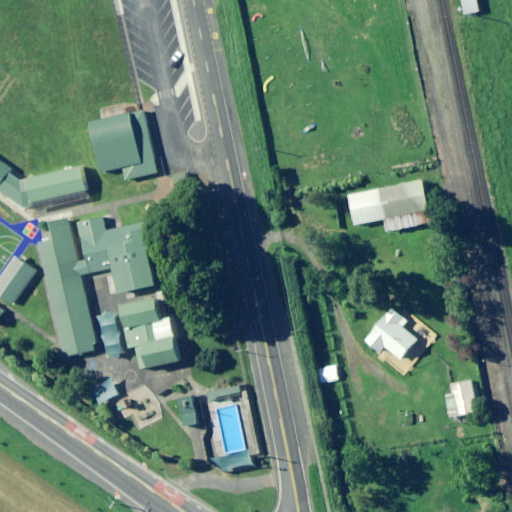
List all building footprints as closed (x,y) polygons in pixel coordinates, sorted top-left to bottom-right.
[(481,12),(478,0),(463,0),(466,15),(481,12)] [(140,108),(90,120),(105,184),(156,172),(140,108)] [(0,187),(12,171),(0,162),(0,187)] [(79,165),(20,179),(27,208),(86,194),(79,165)] [(357,225),(386,219),(388,231),(428,224),(426,211),(433,210),(427,180),(351,195),(357,225)] [(36,242),(61,357),(94,350),(93,345),(97,344),(81,274),(111,268),(117,293),(154,285),(140,223),(107,231),(104,217),(76,223),(84,259),(78,261),(69,217),(48,221),(51,238),(36,242)] [(37,271),(14,255),(0,275),(0,297),(14,306),(37,271)] [(115,307),(98,311),(109,355),(125,351),(115,307)] [(423,332),(391,309),(368,341),(379,349),(399,364),(423,332)] [(177,333),(144,341),(150,365),(182,357),(177,333)] [(239,378),(207,385),(211,403),(243,396),(239,378)] [(473,381),(450,384),(454,418),(477,416),(473,381)] [(181,393),(165,397),(171,427),(187,424),(181,393)]
